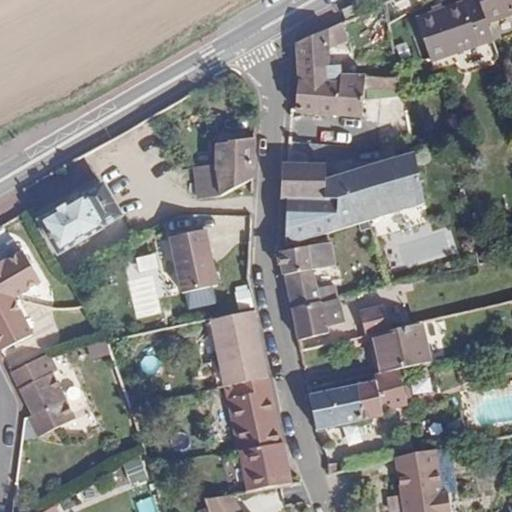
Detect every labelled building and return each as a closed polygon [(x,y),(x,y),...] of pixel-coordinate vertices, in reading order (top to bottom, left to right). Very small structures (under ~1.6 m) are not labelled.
[(511,0),(485,0),(487,4),(496,32),(511,26),(511,0)] [(436,68),(502,49),(496,32),(487,4),(425,23),(436,68)] [(329,78),(327,31),(298,45),(298,79),(328,80),(329,78)] [(328,80),(298,79),(295,110),(367,114),(369,85),(401,87),(400,75),(344,70),(339,79),(329,78),(328,80)] [(253,183),(254,132),(230,136),(230,139),(212,143),(214,165),(214,169),(220,170),(223,195),(253,183)] [(291,163),(284,165),(279,202),(286,204),(287,247),(332,234),(368,223),(411,210),(429,206),(419,157),(319,179),(316,161),(291,163)] [(214,165),(192,162),(204,199),(223,195),(220,170),(214,169),(214,165)] [(479,186),(466,189),(470,201),(482,197),(479,186)] [(115,230),(97,197),(34,232),(53,264),(115,230)] [(206,229),(171,237),(183,293),(218,285),(206,229)] [(402,256),(417,253),(412,233),(397,236),(402,256)] [(329,241),(280,255),(293,310),(323,303),(317,282),(315,271),(336,264),(329,241)] [(40,281),(23,249),(3,260),(2,258),(0,259),(0,349),(1,351),(32,334),(13,297),(40,281)] [(338,276),(336,264),(315,271),(317,282),(338,276)] [(323,303),(293,310),(299,342),(330,335),(328,327),(344,323),(342,310),(350,308),(348,297),(323,303)] [(359,308),(366,335),(373,333),(392,329),(385,301),(359,308)] [(235,386),(268,382),(254,313),(210,322),(224,388),(235,386)] [(394,370),(421,364),(412,324),(392,329),(373,333),(381,372),(394,370)] [(97,352),(83,355),(86,365),(100,361),(97,352)] [(49,355),(13,373),(27,401),(35,415),(29,418),(40,438),(76,419),(52,373),(57,370),(49,355)] [(381,372),(373,374),(374,382),(382,410),(402,406),(394,370),(381,372)] [(430,404),(439,401),(433,373),(425,374),(430,404)] [(246,451),(282,445),(268,382),(235,386),(238,408),(228,411),(237,453),(246,451)] [(374,382),(311,395),(319,431),(383,417),(382,410),(374,382)] [(282,445),(246,451),(253,491),(291,484),(282,445)] [(142,458),(125,464),(133,483),(149,476),(142,458)] [(403,469),(405,484),(446,478),(444,462),(423,465),(403,469)] [(405,484),(409,511),(457,511),(457,505),(451,506),(446,478),(405,484)] [(209,511),(242,511),(236,496),(206,501),(209,511)]
